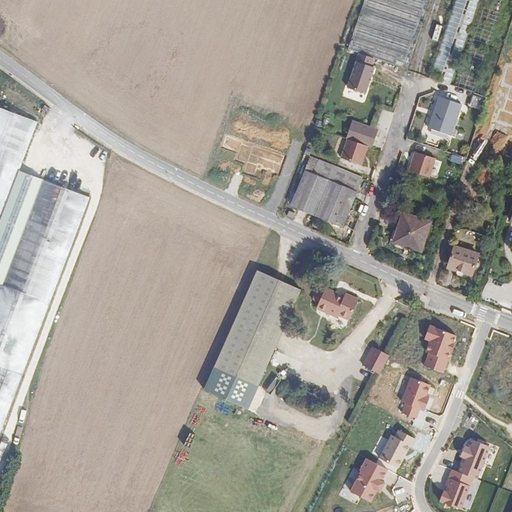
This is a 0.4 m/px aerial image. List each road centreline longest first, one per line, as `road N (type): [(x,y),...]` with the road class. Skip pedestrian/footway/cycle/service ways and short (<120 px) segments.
road 1 (tertiary): [(489,315),(147,161),(0,62)]
road 2 (residential): [(426,511),(419,483),(489,315)]
